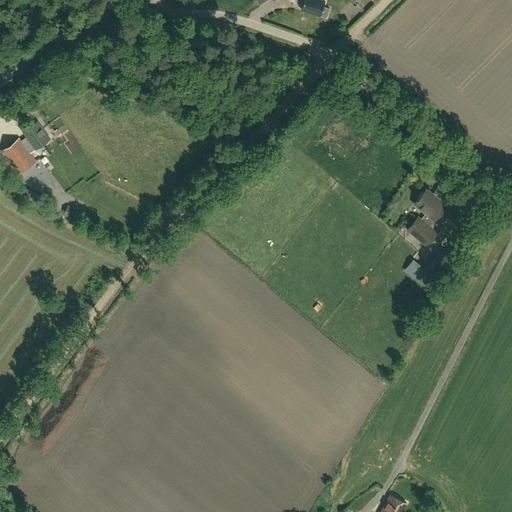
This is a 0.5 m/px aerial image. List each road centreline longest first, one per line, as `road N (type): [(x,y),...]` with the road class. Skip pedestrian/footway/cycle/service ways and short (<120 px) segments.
road 1 (track): [(0,440),(159,227),(386,0)]
road 2 (unclassified): [(511,208),(322,50),(150,0)]
road 3 (unknown): [(511,240),(399,474)]
road 4 (secondary): [(0,80),(126,0)]
